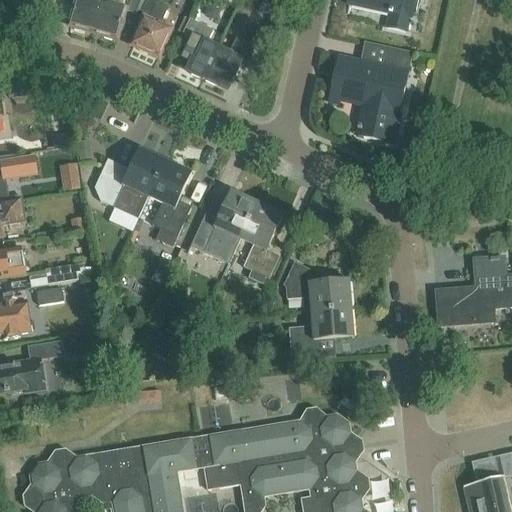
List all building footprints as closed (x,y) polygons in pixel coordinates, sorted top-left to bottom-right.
[(74,31),(79,33),(82,31),(93,34),(102,0),(77,0),(70,27),(73,28),(74,31)] [(104,37),(105,40),(112,42),(114,40),(117,41),(126,9),(123,8),(125,0),(127,0),(128,0),(102,0),(93,34),(104,37)] [(146,17),(144,20),(149,22),(156,4),(147,0),(140,15),(146,17)] [(350,0),(349,6),(389,14),(386,29),(406,33),(409,19),(413,0),(350,0)] [(149,22),(144,20),(132,46),(138,49),(140,53),(145,53),(149,55),(150,54),(159,58),(171,32),(160,27),(168,10),(156,4),(149,22)] [(36,10),(38,20),(53,18),(52,8),(36,10)] [(194,40),(180,68),(190,73),(192,76),(204,82),(218,52),(206,46),(213,31),(189,20),(182,35),(194,40)] [(251,45),(263,51),(271,34),(259,28),(251,45)] [(204,82),(215,88),(218,86),(227,91),(240,64),(245,66),(253,50),(236,43),(230,57),(218,52),(204,82)] [(339,106),(342,98),(364,103),(357,131),(364,133),(362,139),(392,146),(408,75),(411,55),(364,44),(360,64),(338,59),(328,103),(339,106)] [(0,96),(1,97),(1,96),(9,95),(10,102),(40,98),(36,72),(0,76),(0,96)] [(149,199),(166,162),(139,150),(124,182),(102,172),(94,190),(99,203),(126,215),(136,193),(149,199)] [(37,172),(49,171),(47,156),(35,157),(35,158),(2,163),(5,180),(37,176),(37,172)] [(191,174),(166,162),(149,199),(162,205),(152,227),(160,231),(156,241),(172,249),(177,239),(188,216),(175,210),(191,174)] [(74,168),(57,169),(59,196),(76,195),(74,168)] [(241,242),(258,204),(231,192),(218,223),(205,217),(187,255),(200,261),(216,260),(227,236),(241,242)] [(0,239),(3,239),(1,226),(23,222),(19,197),(0,200),(0,239)] [(283,216),(258,204),(241,242),(253,247),(243,268),(251,272),(247,279),(262,286),(267,284),(269,280),(280,257),(267,252),(283,216)] [(0,280),(10,279),(25,278),(24,262),(21,249),(0,252),(0,280)] [(286,301),(311,299),(312,314),(352,311),(350,283),(311,286),(310,273),(295,265),(283,289),(286,290),(286,301)] [(48,273),(50,288),(85,282),(82,268),(48,273)] [(436,293),(439,329),(495,324),(494,311),(511,309),(511,277),(476,281),(477,290),(436,293)] [(37,294),(39,307),(74,302),(72,288),(37,294)] [(0,308),(0,339),(2,339),(2,343),(20,340),(19,336),(31,334),(27,304),(16,306),(16,302),(1,305),(2,308),(0,308)] [(313,328),(289,330),(291,358),(316,356),(315,343),(354,340),(352,311),(312,314),(313,328)] [(0,369),(0,395),(16,393),(19,395),(21,392),(26,392),(26,394),(46,391),(43,374),(41,361),(64,358),(61,343),(27,348),(30,362),(10,365),(11,368),(0,369)] [(183,511),(177,473),(237,464),(245,511),(361,511),(362,511),(361,501),(350,494),(349,485),(356,474),(355,463),(344,456),(342,446),(350,435),(349,426),(336,417),(326,418),(318,429),(310,430),(299,423),(207,437),(208,439),(191,441),(191,440),(141,448),(141,450),(134,451),(134,449),(75,458),(67,469),(59,471),(48,463),(38,465),(30,476),(31,487),(41,494),(42,504),(36,511),(183,511)] [(511,461),(510,455),(499,458),(503,474),(507,473),(508,479),(511,478),(511,461)] [(463,489),(468,511),(511,511),(504,479),(463,489)]
